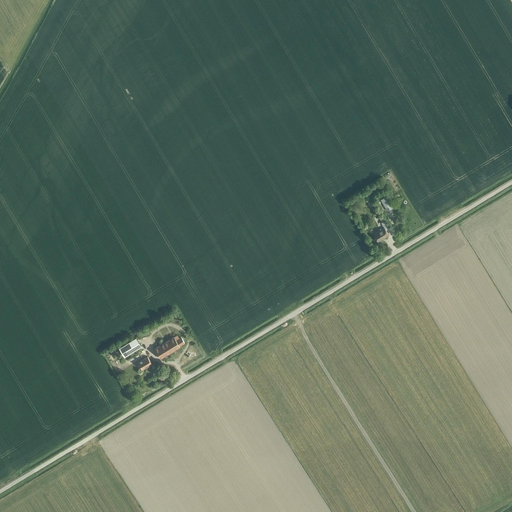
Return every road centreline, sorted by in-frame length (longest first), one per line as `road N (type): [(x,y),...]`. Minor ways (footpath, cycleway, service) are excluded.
road 1 (unclassified): [(0,491),(511,182)]
road 2 (track): [(293,314),(421,511)]
